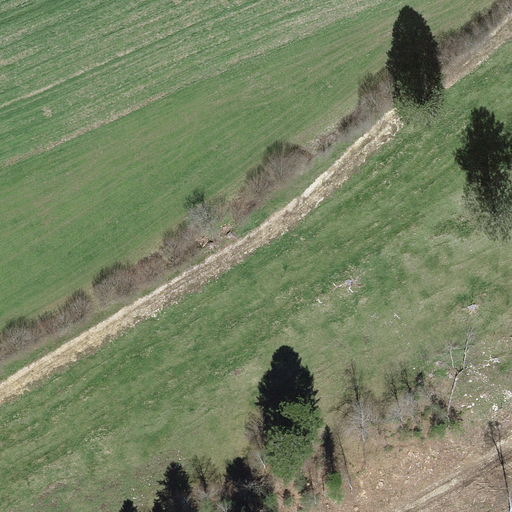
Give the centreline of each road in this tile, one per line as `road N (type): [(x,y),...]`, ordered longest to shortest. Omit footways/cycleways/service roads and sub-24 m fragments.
road 1 (track): [(0,391),(302,206),(511,28)]
road 2 (track): [(388,511),(511,447)]
